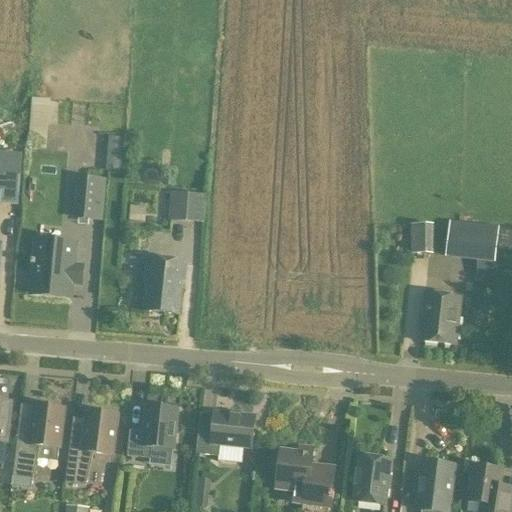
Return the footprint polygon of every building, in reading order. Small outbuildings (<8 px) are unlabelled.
[(49,146),(51,98),(33,98),(31,146),(49,146)] [(108,171),(125,172),(126,137),(109,136),(108,171)] [(4,176),(3,193),(2,204),(17,206),(20,172),(5,171),(4,176)] [(77,178),(73,220),(103,223),(107,181),(77,178)] [(203,225),(206,197),(171,194),(168,222),(203,225)] [(445,257),(495,263),(499,229),(449,224),(445,257)] [(411,256),(433,255),(432,225),(411,226),(411,256)] [(33,239),(28,297),(73,301),(75,287),(76,265),(78,243),(33,239)] [(184,288),(186,264),(147,259),(144,283),(146,283),(143,313),(179,316),(182,287),(184,288)] [(455,347),(461,298),(425,294),(419,343),(455,347)] [(6,443),(11,404),(0,402),(0,452),(3,450),(6,443)] [(31,490),(33,481),(40,447),(59,450),(64,410),(34,407),(31,430),(18,429),(11,488),(31,490)] [(146,407),(143,433),(129,432),(127,458),(150,460),(151,449),(173,451),(177,411),(146,407)] [(112,456),(117,416),(87,413),(84,437),(71,435),(65,485),(86,487),(93,454),(112,456)] [(214,414),(212,433),(198,432),(196,455),(219,458),(220,446),(251,450),(255,419),(214,414)] [(302,505),(330,509),(334,471),(311,468),(312,456),(280,452),(275,491),(294,493),(294,499),(303,500),(302,505)] [(354,503),(385,507),(390,462),(360,458),(354,503)] [(417,510),(421,511),(447,511),(453,467),(423,463),(421,481),(416,481),(414,494),(419,494),(417,510)] [(468,502),(482,504),(480,511),(509,511),(511,500),(497,498),(501,471),(473,467),(468,502)] [(196,480),(194,508),(206,509),(209,481),(196,480)]
